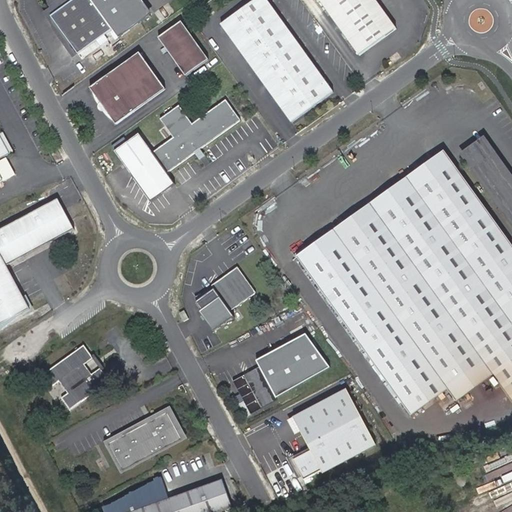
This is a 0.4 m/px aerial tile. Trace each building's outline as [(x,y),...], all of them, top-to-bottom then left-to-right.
[(48,0),(59,16),(55,19),(82,58),(117,33),(93,0),(48,0)] [(93,0),(117,33),(123,42),(155,19),(140,0),(93,0)] [(268,0),(257,0),(223,25),(293,123),(335,93),(268,0)] [(376,0),(321,0),(363,57),(399,30),(376,0)] [(186,25),(163,42),(190,80),(213,64),(186,25)] [(144,57),(95,92),(121,128),(170,93),(144,57)] [(142,139),(118,157),(154,207),(179,189),(170,178),(244,125),(229,105),(195,129),(182,111),(163,124),(177,143),(156,158),(142,139)] [(0,182),(3,181),(0,176),(0,158),(9,154),(0,137),(0,182)] [(511,178),(484,141),(465,155),(511,217),(511,178)] [(511,242),(445,152),(299,260),(425,430),(497,377),(511,397),(511,242)] [(62,199),(0,229),(0,324),(32,309),(9,261),(77,229),(62,199)] [(250,268),(224,286),(242,312),(268,294),(250,268)] [(89,354),(50,383),(59,394),(65,390),(74,402),(68,407),(77,418),(113,392),(115,390),(116,391),(117,390),(108,378),(111,377),(109,374),(98,382),(91,373),(102,364),(100,362),(98,364),(90,353),(89,352),(87,353),(89,354)] [(285,404),(267,371),(241,385),(248,398),(243,400),(247,408),(252,406),(258,419),(285,404)] [(352,393),(300,422),(318,455),(301,465),(312,485),(329,475),(330,477),(383,448),(352,393)] [(176,419),(118,453),(134,480),(192,446),(176,419)] [(231,511),(223,488),(158,511),(231,511)]
